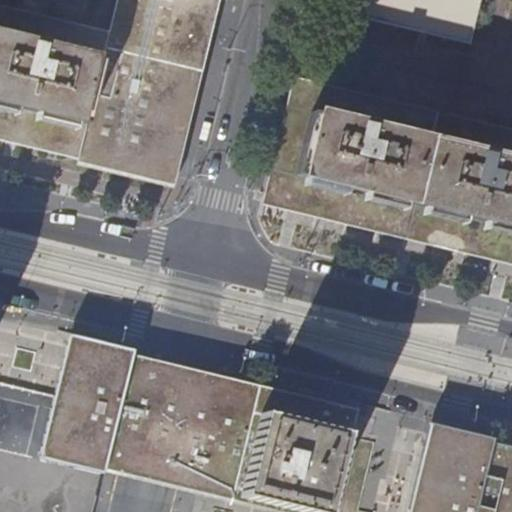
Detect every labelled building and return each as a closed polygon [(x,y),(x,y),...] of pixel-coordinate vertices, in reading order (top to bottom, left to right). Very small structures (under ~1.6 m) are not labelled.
[(157,134),(170,81),(183,33),(149,25),(155,0),(123,0),(119,19),(110,52),(107,51),(94,103),(88,131),(116,139),(114,145),(152,155),(157,134)] [(369,0),(366,19),(474,44),(484,0),(369,0)] [(94,103),(107,51),(44,35),(0,23),(0,117),(3,118),(6,110),(40,119),(38,126),(86,138),(88,131),(94,103)] [(511,239),(511,146),(311,99),(289,188),(341,200),(342,193),(376,201),(375,207),(447,225),(449,218),(484,226),(484,233),(511,239)] [(172,373),(73,347),(51,452),(91,461),(151,477),(238,499),(288,511),(332,511),(352,419),(172,373)] [(90,511),(99,473),(36,457),(0,448),(0,511),(90,511)] [(511,511),(511,474),(443,458),(434,493),(429,511),(511,511)]
